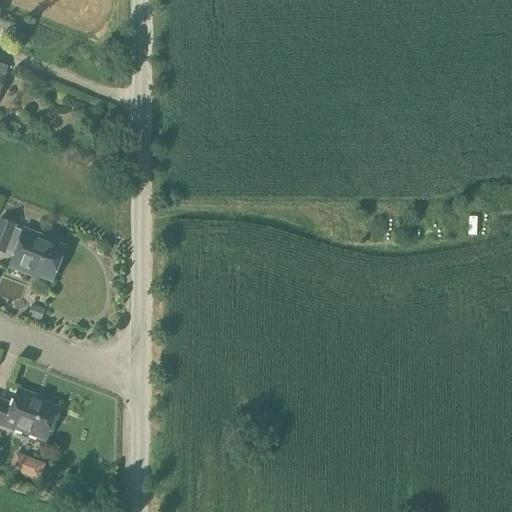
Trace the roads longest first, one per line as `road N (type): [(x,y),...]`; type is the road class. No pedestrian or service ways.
road 1 (unclassified): [(138,511),(140,0)]
road 2 (unknown): [(138,380),(0,330)]
road 3 (unknown): [(139,104),(0,60)]
